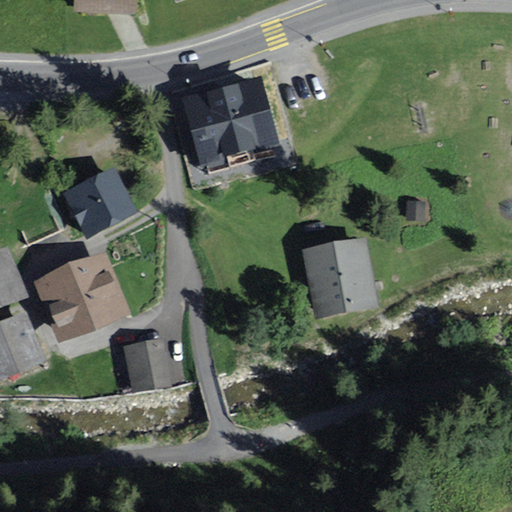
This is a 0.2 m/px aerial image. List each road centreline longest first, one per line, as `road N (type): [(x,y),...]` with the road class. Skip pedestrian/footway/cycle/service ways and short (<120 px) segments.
road 1 (secondary): [(372,0),(169,67),(0,76)]
road 2 (track): [(511,376),(350,408),(277,436),(228,441)]
